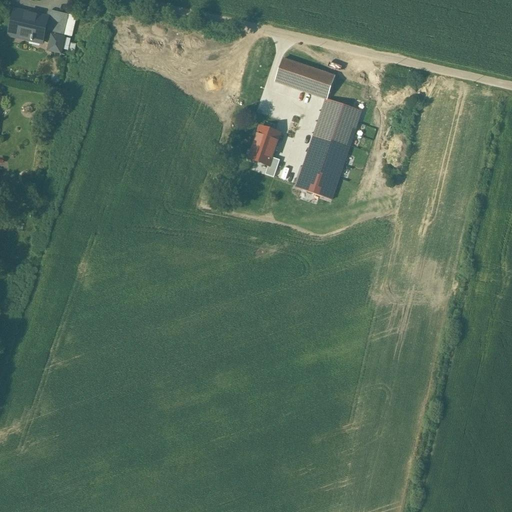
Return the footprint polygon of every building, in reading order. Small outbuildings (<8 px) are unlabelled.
[(47,20),(15,12),(10,35),(42,43),(47,20)] [(67,17),(51,14),(48,30),(55,32),(55,34),(63,36),(67,17)] [(335,78),(284,60),(276,82),(325,99),(295,188),(337,203),(367,113),(328,100),(335,78)] [(345,98),(349,100),(354,101),(359,100),(364,97),(366,93),(367,88),(367,83),(364,79),(360,76),(355,75),(350,75),(345,77),(341,80),(339,85),(339,90),(341,95),(345,98)] [(264,117),(252,151),(279,161),(283,161),(285,155),(282,154),(291,127),(264,117)] [(272,183),(279,161),(252,151),(244,174),(272,183)]
